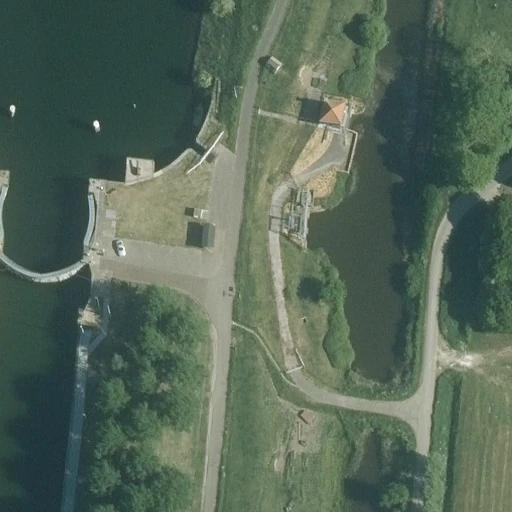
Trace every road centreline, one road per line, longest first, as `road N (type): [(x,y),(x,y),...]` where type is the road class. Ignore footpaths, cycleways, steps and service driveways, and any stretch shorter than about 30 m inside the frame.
road 1 (unclassified): [(210,511),(226,276),(249,98),(283,0)]
road 2 (unclassified): [(417,511),(445,228),(511,169)]
